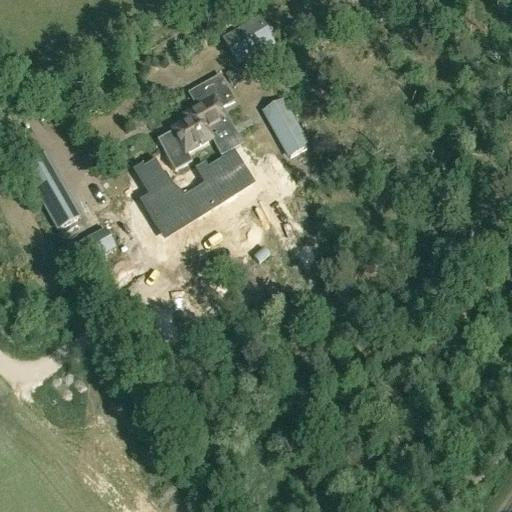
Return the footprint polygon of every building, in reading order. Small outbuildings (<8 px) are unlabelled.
[(260,21),(223,42),(238,68),(275,46),(260,21)] [(200,108),(198,109),(184,118),(187,123),(172,132),(173,135),(158,143),(175,172),(192,163),(187,155),(212,140),(207,132),(225,121),(219,111),(234,102),(220,77),(192,93),(200,108)] [(288,162),(310,150),(284,102),(262,114),(288,162)] [(316,151),(299,161),(309,178),(326,169),(316,151)] [(173,197),(151,160),(124,178),(166,240),(266,181),(251,153),(173,197)] [(23,169),(47,210),(59,232),(80,220),(68,198),(44,157),(23,169)]
